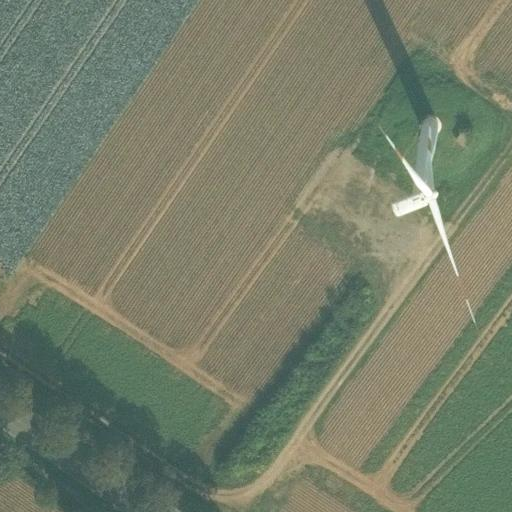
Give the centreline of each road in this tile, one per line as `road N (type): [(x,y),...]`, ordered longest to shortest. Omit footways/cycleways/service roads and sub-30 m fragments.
road 1 (track): [(239,511),(511,142)]
road 2 (track): [(0,356),(234,511)]
road 3 (secondary): [(155,511),(0,408)]
